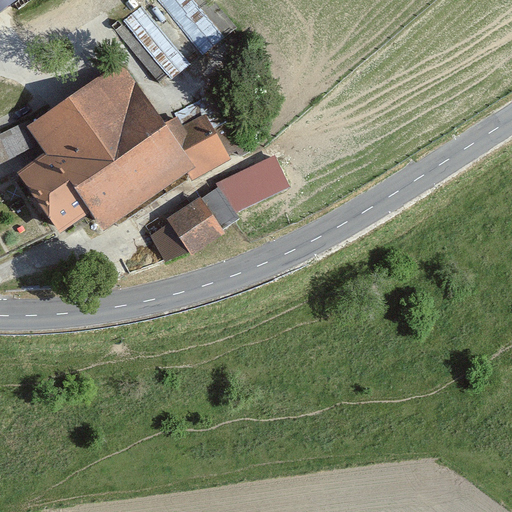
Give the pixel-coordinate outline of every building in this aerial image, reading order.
[(0,0),(0,11),(17,0),(0,0)] [(160,0),(207,47),(225,30),(195,0),(160,0)] [(175,182),(214,162),(193,118),(154,140),(115,62),(13,130),(37,166),(6,190),(42,236),(70,217),(86,233),(171,172),(175,182)] [(266,159),(210,184),(223,212),(278,187),(266,159)] [(210,184),(188,201),(210,234),(228,220),(223,212),(210,184)] [(176,256),(210,234),(188,201),(138,233),(155,261),(172,250),(176,256)]
